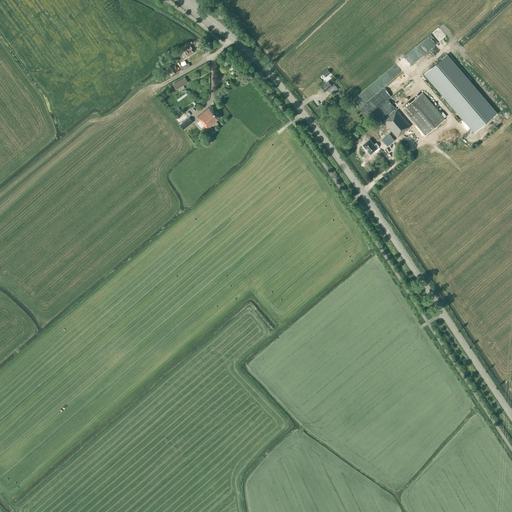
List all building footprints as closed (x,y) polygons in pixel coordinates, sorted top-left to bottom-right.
[(187,56),(193,52),(191,49),(192,48),(189,44),(182,49),(184,52),(187,56)] [(496,114),(446,55),(425,74),(474,132),(496,114)] [(168,70),(171,75),(178,71),(176,66),(168,70)] [(188,82),(185,77),(174,83),(176,88),(188,82)] [(330,84),(328,81),(321,87),(325,92),(327,90),(328,92),(329,91),(332,94),(338,89),(332,82),(330,84)] [(425,136),(445,119),(422,92),(403,109),(425,136)] [(211,106),(198,118),(200,120),(199,121),(204,126),(207,130),(217,122),(216,122),(221,117),(211,106)] [(397,110),(383,122),(397,138),(411,126),(397,110)] [(184,130),(193,122),(189,117),(180,125),(184,130)]
